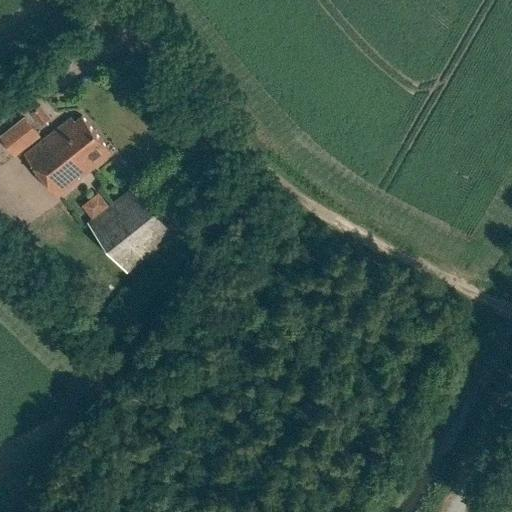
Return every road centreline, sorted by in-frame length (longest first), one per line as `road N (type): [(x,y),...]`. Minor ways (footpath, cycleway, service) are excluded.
road 1 (track): [(234,511),(385,250)]
road 2 (unclassified): [(315,212),(253,163),(118,0)]
road 3 (track): [(499,306),(385,250)]
